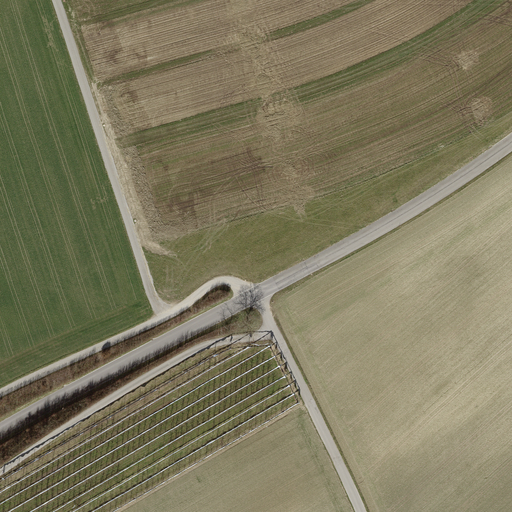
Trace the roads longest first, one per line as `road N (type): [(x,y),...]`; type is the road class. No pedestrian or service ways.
road 1 (track): [(0,474),(195,349),(274,333),(257,293),(219,279),(161,320),(0,394)]
road 2 (tertiary): [(0,431),(409,212),(511,142)]
road 3 (track): [(161,320),(58,0)]
road 4 (track): [(274,333),(363,511)]
